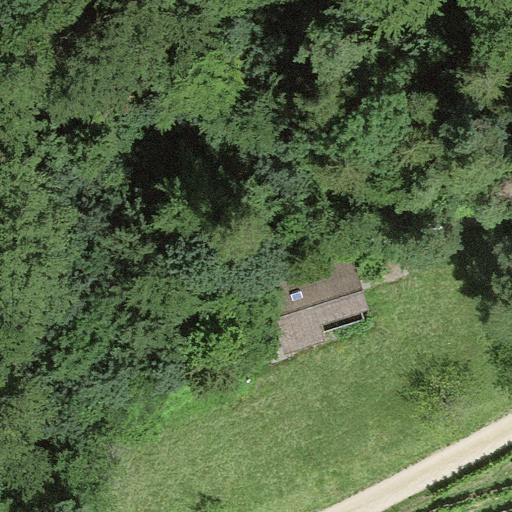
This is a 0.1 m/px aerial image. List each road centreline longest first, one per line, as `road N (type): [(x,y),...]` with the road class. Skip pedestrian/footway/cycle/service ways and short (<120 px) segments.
road 1 (track): [(343,511),(511,426)]
road 2 (track): [(511,200),(395,244)]
